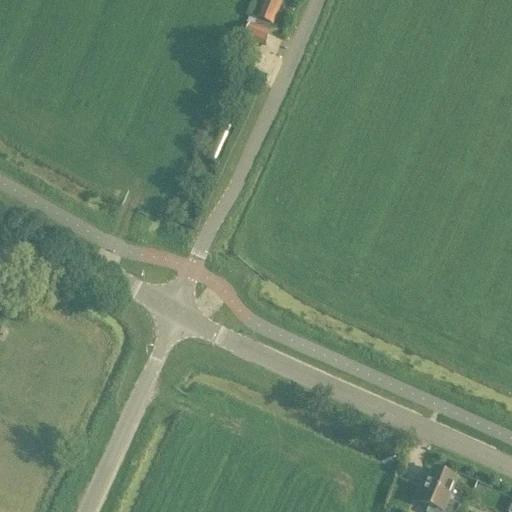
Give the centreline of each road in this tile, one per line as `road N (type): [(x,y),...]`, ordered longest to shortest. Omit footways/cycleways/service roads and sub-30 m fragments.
road 1 (unclassified): [(511,469),(177,314)]
road 2 (unclassified): [(177,314),(189,269),(318,0)]
road 3 (unclassified): [(86,511),(177,314)]
road 4 (unclassified): [(177,314),(0,216)]
